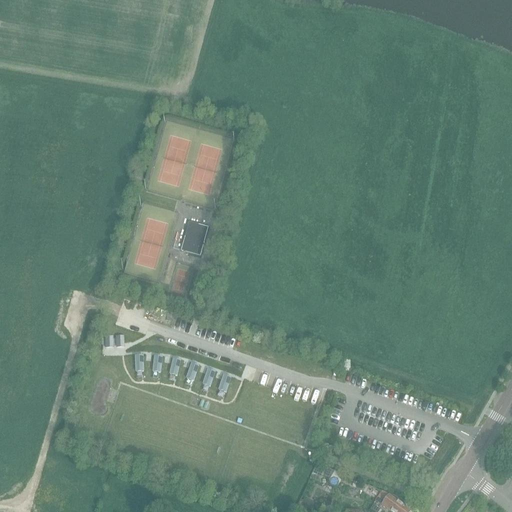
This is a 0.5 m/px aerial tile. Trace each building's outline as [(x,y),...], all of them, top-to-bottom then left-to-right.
[(200,257),(208,228),(189,223),(181,252),(200,257)] [(160,373),(162,359),(155,358),(153,373),(160,373)] [(177,377),(181,362),(174,361),(170,375),(177,377)] [(194,382),(198,368),(192,365),(187,379),(194,382)] [(210,388),(215,374),(208,371),(203,385),(210,388)] [(226,393),(231,379),(224,377),(219,391),(226,393)] [(248,396),(243,394),(239,405),(244,407),(248,396)] [(253,410),(251,416),(257,418),(263,402),(257,400),(255,405),(254,405),(252,410),(253,410)] [(268,416),(266,421),(272,423),(278,407),(272,405),(270,411),(269,410),(267,415),(268,416)] [(283,421),(281,426),(287,428),(293,412),(287,410),(285,416),(284,416),(282,421),(283,421)] [(303,434),(308,418),(302,416),(300,421),(299,421),(298,426),(297,432),(303,434)] [(243,457),(249,441),(243,439),(241,445),(240,444),(238,449),(239,450),(237,455),(243,457)] [(258,462),(264,446),(258,444),(256,450),(255,449),(253,454),(254,455),(253,460),(258,462)] [(274,468),(279,452),(273,449),(271,455),(270,455),(269,460),(270,460),(268,465),(274,468)] [(217,470),(210,468),(203,485),(210,488),(217,470)] [(233,476),(226,474),(220,491),(227,493),(233,476)] [(249,495),(255,498),(260,482),(254,479),(252,485),(251,485),(250,490),(251,490),(249,495)] [(389,511),(409,511),(410,511),(388,496),(381,506),(389,511)]
